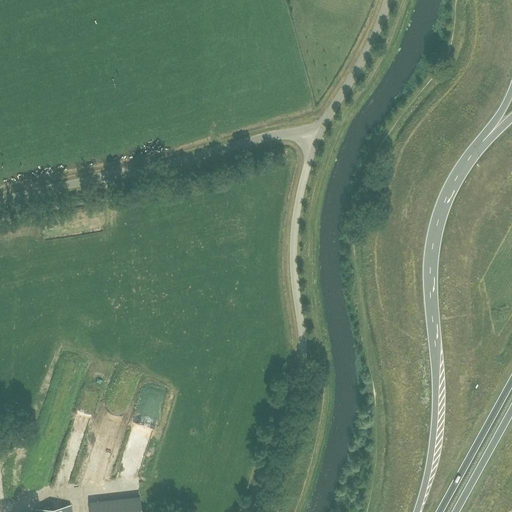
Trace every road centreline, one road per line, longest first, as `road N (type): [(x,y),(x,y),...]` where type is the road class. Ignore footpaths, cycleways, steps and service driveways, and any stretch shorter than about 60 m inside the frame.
road 1 (unclassified): [(259,511),(302,364),(293,248),(314,141)]
road 2 (trunk): [(476,149),(438,212),(428,254),(435,407),(417,511)]
road 3 (unclassified): [(0,202),(280,135),(314,141)]
road 4 (unclassified): [(314,141),(389,0)]
road 5 (trunk): [(511,381),(439,511)]
